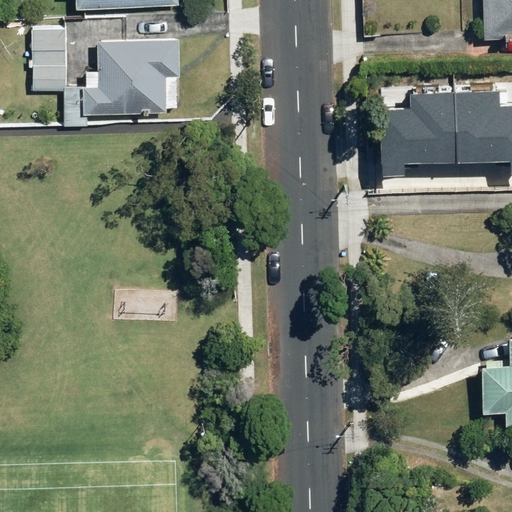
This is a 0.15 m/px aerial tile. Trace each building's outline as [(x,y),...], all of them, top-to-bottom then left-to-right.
[(511,0),(484,0),(485,30),(511,30),(511,0)] [(69,23),(36,22),(34,86),(67,87),(67,79),(69,23)] [(67,79),(67,87),(66,119),(91,120),(91,106),(167,109),(168,101),(178,102),(179,74),(182,74),(184,33),(103,30),(102,66),(91,66),(90,80),(67,79)] [(511,91),(504,92),(503,78),(458,79),(460,145),(511,143),(511,91)] [(381,96),(383,159),(405,158),(405,147),(460,145),(458,79),(412,81),(413,95),(381,96)] [(511,356),(490,356),(489,407),(511,407),(511,356)]
